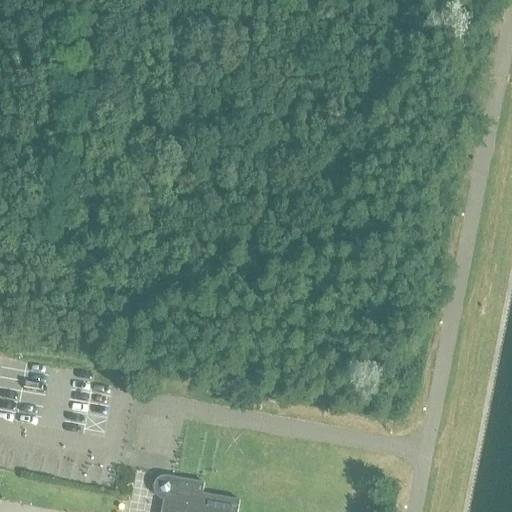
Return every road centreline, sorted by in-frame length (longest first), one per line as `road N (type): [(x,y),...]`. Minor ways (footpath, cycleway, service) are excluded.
road 1 (unclassified): [(0,426),(122,449),(134,390),(433,445)]
road 2 (unclassified): [(433,445),(511,61)]
